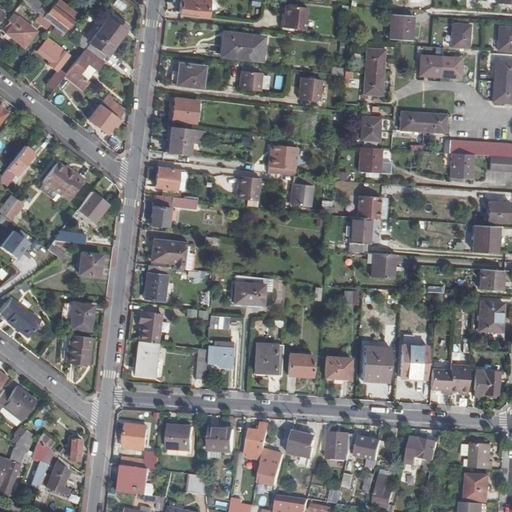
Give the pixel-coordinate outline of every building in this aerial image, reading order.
[(23,0),(21,2),(53,26),(54,27),(63,33),(74,19),(54,4),(49,10),(35,0),(23,0)] [(57,0),(54,4),(74,19),(77,15),(58,0),(57,0)] [(180,0),(179,13),(196,15),(197,6),(194,5),(195,0),(180,0)] [(298,6),(289,5),(286,5),(286,14),(285,18),(283,18),(282,27),(283,27),(294,29),(306,30),(308,7),(298,6)] [(412,16),(392,15),(390,39),(411,40),(412,16)] [(36,31),(18,17),(6,33),(23,47),(36,31)] [(109,18),(89,43),(106,56),(129,27),(120,20),(116,24),(109,18)] [(452,25),(451,47),(468,48),(470,26),(452,25)] [(71,40),(68,38),(63,33),(54,27),(51,31),(59,37),(59,36),(69,44),(71,40)] [(511,28),(499,27),(497,50),(511,50),(511,28)] [(86,39),(75,30),(68,38),(71,40),(80,46),(86,39)] [(261,62),(264,37),(224,32),(221,57),(261,62)] [(47,83),(54,89),(64,76),(65,74),(59,68),(68,55),(62,51),(63,50),(53,43),(51,46),(45,42),(38,51),(51,62),(49,65),(56,70),(47,83)] [(86,47),(103,60),(106,56),(89,43),(86,47)] [(97,71),(105,61),(103,60),(86,47),(84,49),(65,74),(64,76),(81,90),(88,82),(86,81),(78,74),(87,63),(95,69),(97,71)] [(383,50),(366,49),(364,94),(381,95),(383,50)] [(421,56),(419,75),(459,78),(461,58),(421,56)] [(511,100),(511,61),(496,61),(492,102),(511,103),(511,100)] [(86,81),(95,69),(87,63),(78,74),(86,81)] [(179,64),(178,72),(177,85),(202,89),(205,67),(179,64)] [(331,75),(344,76),(344,69),(332,68),(331,75)] [(262,72),(240,70),(238,87),(260,90),(262,72)] [(318,102),(321,80),(300,77),(297,99),(318,102)] [(175,98),(172,120),(195,123),(198,101),(175,98)] [(115,126),(120,119),(100,104),(88,119),(106,133),(112,125),(115,126)] [(444,133),(445,116),(401,112),(401,130),(444,133)] [(363,117),(361,140),(378,141),(379,118),(363,117)] [(168,152),(190,155),(193,129),(171,126),(168,152)] [(111,138),(107,143),(118,150),(121,145),(111,138)] [(492,156),(511,157),(511,143),(450,140),(449,153),(452,153),(472,155),(492,156)] [(267,173),(293,176),(297,147),(274,144),(273,155),(269,155),(267,173)] [(33,153),(24,146),(1,176),(8,181),(10,182),(33,153)] [(381,148),(361,147),(359,172),(380,173),(381,148)] [(472,155),(452,153),(451,177),(471,179),(472,155)] [(511,171),(511,157),(492,156),(491,171),(511,171)] [(41,183),(65,202),(83,179),(75,173),(74,175),(64,167),(57,162),(41,183)] [(74,175),(75,173),(65,165),(64,167),(74,175)] [(179,169),(158,166),(156,188),(176,190),(179,169)] [(335,172),(334,181),(345,182),(346,173),(335,172)] [(8,181),(1,176),(0,177),(0,181),(5,186),(8,181)] [(260,178),(239,176),(236,198),(258,200),(260,178)] [(309,207),(312,179),(293,176),(289,205),(309,207)] [(107,205),(91,191),(80,205),(84,207),(79,213),(90,221),(91,219),(94,222),(107,205)] [(0,212),(4,215),(16,199),(10,194),(0,207),(0,212)] [(172,197),(156,195),(155,206),(153,206),(151,224),(169,227),(172,197)] [(380,197),(358,196),(357,217),(371,218),(378,219),(380,197)] [(22,204),(16,199),(4,215),(10,220),(22,204)] [(200,208),(201,201),(188,199),(187,207),(200,208)] [(508,222),(510,201),(490,200),(489,221),(508,222)] [(10,220),(4,215),(0,212),(0,228),(3,230),(13,222),(10,220)] [(351,217),(347,251),(366,253),(367,244),(368,244),(371,218),(357,217),(351,217)] [(472,251),(497,253),(498,226),(474,225),(472,251)] [(54,239),(71,242),(73,232),(61,230),(54,239)] [(28,242),(12,231),(0,247),(16,259),(28,242)] [(218,246),(219,238),(206,236),(205,245),(218,246)] [(174,263),(173,267),(190,269),(191,254),(184,254),(185,244),(154,240),(151,261),(174,263)] [(61,259),(67,255),(51,243),(47,248),(61,259)] [(99,276),(101,254),(82,252),(79,274),(99,276)] [(393,278),(395,255),(372,253),(371,277),(393,278)] [(168,267),(148,265),(144,298),(164,301),(168,267)] [(501,290),(502,270),(481,269),(479,289),(501,290)] [(189,271),(188,277),(206,279),(207,272),(189,271)] [(264,278),(236,275),(233,302),(262,304),(264,278)] [(352,292),(344,291),(343,303),(359,304),(360,291),(352,291),(352,292)] [(202,292),(202,305),(210,305),(210,292),(202,292)] [(308,296),(301,296),(300,309),(307,309),(308,296)] [(23,331),(29,336),(40,320),(12,299),(1,313),(7,319),(6,321),(22,332),(23,331)] [(479,302),(478,331),(501,332),(503,303),(479,302)] [(93,305),(73,303),(70,328),(90,330),(93,305)] [(209,315),(209,314),(210,311),(198,309),(197,317),(209,318),(209,315)] [(141,324),(139,341),(157,343),(161,314),(141,312),(139,324),(141,324)] [(91,349),(92,337),(70,334),(67,362),(87,365),(89,348),(91,349)] [(157,343),(139,341),(135,374),(153,376),(157,343)] [(206,349),(205,362),(218,363),(218,366),(231,367),(232,342),(215,341),(215,347),(207,347),(206,349)] [(275,376),(282,377),(284,345),(256,344),(255,372),(275,373),(275,376)] [(405,378),(424,379),(427,347),(402,345),(399,370),(406,370),(405,378)] [(389,347),(374,347),(374,352),(364,351),(362,380),(375,381),(375,376),(387,376),(389,347)] [(197,379),(204,379),(205,362),(206,349),(199,349),(197,379)] [(289,354),(287,376),(311,377),(312,356),(289,354)] [(350,358),(326,357),(325,377),(349,378),(350,358)] [(459,394),(468,395),(469,370),(451,368),(450,372),(431,371),(430,390),(440,390),(440,393),(448,393),(449,390),(459,391),(459,394)] [(483,397),(483,393),(497,394),(498,372),(475,370),(473,396),(483,397)] [(424,386),(424,379),(405,378),(404,385),(424,386)] [(16,386),(14,389),(26,398),(27,395),(16,386)] [(10,394),(4,389),(0,394),(0,406),(4,402),(23,417),(35,401),(27,395),(26,398),(14,389),(10,394)] [(127,424),(124,446),(145,448),(147,426),(138,425),(138,421),(135,421),(134,424),(127,424)] [(263,459),(269,424),(261,423),(260,430),(250,429),(245,456),(263,459)] [(192,451),(193,426),(168,425),(167,449),(192,451)] [(234,428),(210,427),(209,451),(233,451),(234,428)] [(32,435),(25,430),(15,442),(9,460),(0,482),(0,495),(7,497),(20,461),(16,459),(20,449),(27,451),(32,435)] [(313,435),(293,430),(288,453),(302,456),(302,455),(310,457),(313,445),(311,445),(313,435)] [(351,445),(353,434),(328,432),(327,448),(336,448),(336,444),(340,444),(347,444),(351,445)] [(378,455),(382,440),(358,435),(354,455),(368,458),(377,460),(378,455)] [(432,459),(436,442),(410,436),(405,459),(415,461),(417,456),(432,459)] [(32,484),(38,487),(40,482),(52,450),(37,439),(30,458),(40,462),(32,484)] [(72,439),(70,458),(78,459),(80,440),(72,439)] [(389,442),(382,440),(378,455),(385,456),(389,442)] [(468,467),(490,468),(491,460),(489,460),(489,443),(470,442),(470,444),(461,443),(460,456),(469,457),(468,467)] [(283,453),(265,449),(262,464),(279,468),(283,453)] [(61,487),(70,464),(52,450),(40,482),(65,493),(67,489),(61,487)] [(157,469),(158,452),(146,451),(145,459),(144,468),(148,468),(157,469)] [(0,482),(9,460),(0,456),(0,482)] [(144,468),(145,459),(123,456),(122,465),(124,465),(144,468)] [(377,460),(368,458),(366,467),(375,468),(377,460)] [(424,470),(431,472),(433,464),(425,462),(424,470)] [(262,464),(258,481),(270,484),(268,490),(274,492),(279,468),(262,464)] [(144,468),(124,465),(120,492),(144,494),(148,468),(144,468)] [(245,466),(236,465),(234,477),(242,478),(245,466)] [(362,491),(369,493),(374,474),(366,472),(362,491)] [(206,494),(205,476),(190,474),(188,492),(206,494)] [(343,487),(349,488),(352,475),(345,474),(343,487)] [(487,501),(488,475),(467,474),(466,500),(487,501)] [(380,475),(373,503),(388,507),(392,489),(385,487),(387,476),(380,475)] [(325,488),(323,498),(337,501),(339,491),(325,488)] [(154,510),(162,511),(165,497),(145,495),(144,494),(143,502),(155,503),(154,510)] [(304,511),(307,498),(278,494),(277,497),(275,506),(304,511)] [(253,511),(273,511),(275,506),(277,497),(273,496),(270,511),(266,511),(265,511),(258,511),(254,511),(253,511)] [(252,511),(254,502),(232,498),(228,511),(252,511)] [(482,511),(483,503),(461,501),(460,511),(482,511)] [(311,503),(310,511),(314,511),(329,511),(331,507),(311,503)]
